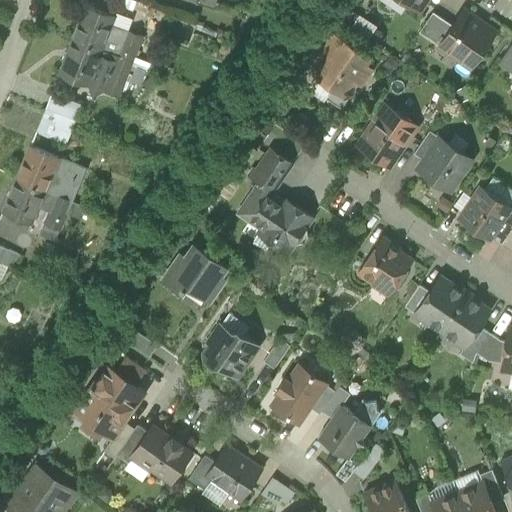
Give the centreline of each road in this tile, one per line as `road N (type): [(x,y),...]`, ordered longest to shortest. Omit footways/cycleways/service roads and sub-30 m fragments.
road 1 (residential): [(511,293),(450,257),(339,166)]
road 2 (residential): [(178,383),(315,475),(339,511)]
